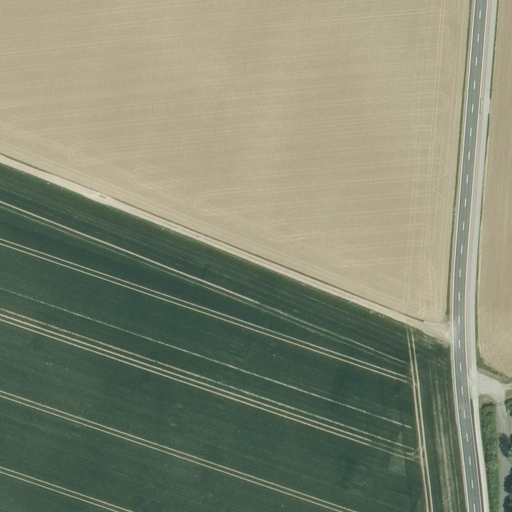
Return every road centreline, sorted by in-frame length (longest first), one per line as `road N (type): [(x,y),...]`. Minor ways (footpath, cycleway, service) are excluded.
road 1 (tertiary): [(476,511),(458,333),(481,0)]
road 2 (track): [(458,333),(0,158)]
